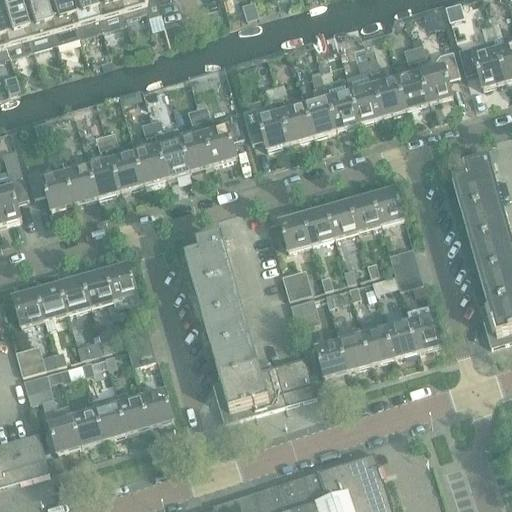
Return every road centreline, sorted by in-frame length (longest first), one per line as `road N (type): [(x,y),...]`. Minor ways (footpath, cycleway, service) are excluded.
road 1 (residential): [(137,236),(407,157)]
road 2 (residential): [(208,478),(476,393)]
road 3 (residential): [(208,478),(137,236)]
road 4 (residential): [(476,393),(407,157)]
road 5 (residential): [(0,272),(137,236)]
road 6 (residential): [(486,511),(472,466),(486,427),(476,393)]
